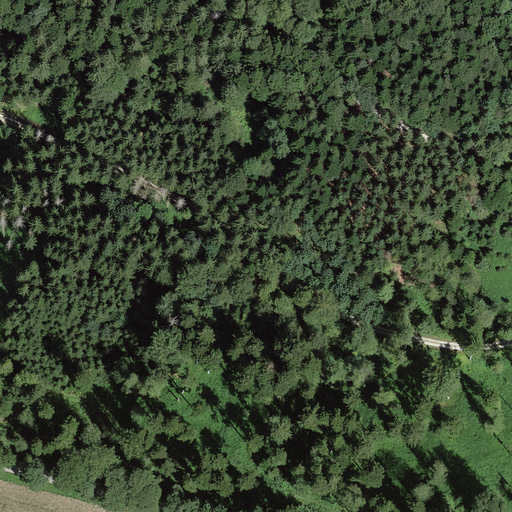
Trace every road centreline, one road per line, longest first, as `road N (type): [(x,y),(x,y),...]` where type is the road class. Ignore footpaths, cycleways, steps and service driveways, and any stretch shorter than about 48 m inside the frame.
road 1 (track): [(0,118),(172,198),(351,319),(441,344),(511,340)]
road 2 (track): [(242,0),(379,112),(424,130),(511,136)]
road 3 (unclassified): [(191,511),(0,462)]
